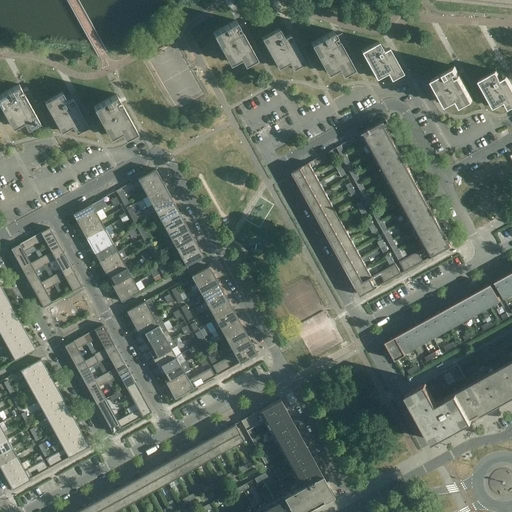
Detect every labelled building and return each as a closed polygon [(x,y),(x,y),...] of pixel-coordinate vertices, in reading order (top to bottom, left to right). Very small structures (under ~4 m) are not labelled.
[(254,53),(240,29),(244,27),(246,26),(244,22),(242,23),(239,25),(236,20),(235,21),(232,22),(213,33),(229,63),(240,57),(244,64),(256,57),(254,53)] [(303,59),(295,43),(290,34),(284,37),(279,29),(262,38),(278,68),(289,62),(293,69),(305,63),(303,59)] [(352,64),(338,39),(336,36),(334,31),(330,33),(310,44),(327,73),(338,67),(342,74),(354,68),(352,64)] [(401,69),(393,55),(389,47),(383,50),(381,47),(378,41),(361,51),(376,79),(387,73),(391,80),(403,73),(401,69)] [(471,95),(459,75),(458,72),(455,66),(451,68),(432,79),(446,105),(457,99),(461,106),(473,99),(471,95)] [(511,107),(511,86),(511,84),(506,77),(501,80),(499,76),(496,71),(478,80),(494,108),(505,102),(509,109),(511,107)] [(27,128),(39,121),(37,117),(36,116),(36,115),(23,93),(22,91),(22,90),(19,84),(16,86),(14,87),(11,89),(0,94),(0,105),(12,127),(23,121),(27,128)] [(67,102),(67,101),(65,98),(62,93),(44,102),(61,132),(72,126),(76,133),(88,127),(86,123),(85,122),(85,121),(77,107),(71,110),(69,111),(67,108),(70,106),(67,102)] [(121,103),(120,101),(119,99),(116,94),(114,96),(113,96),(112,97),(111,97),(108,99),(93,107),(110,137),(121,131),(125,138),(137,131),(134,127),(134,126),(133,125),(121,103)] [(368,143),(391,130),(391,129),(388,131),(385,124),(387,123),(386,120),(382,121),(383,122),(360,134),(361,135),(362,134),(368,143)] [(373,152),(396,139),(393,140),(390,134),(393,132),(391,130),(368,143),(373,152)] [(378,162),(402,149),(401,148),(399,149),(395,143),(398,142),(396,139),(373,152),(378,162)] [(404,259),(373,202),(341,145),(336,148),(400,261),(404,259)] [(383,171),(407,158),(406,157),(404,159),(400,153),(403,151),(402,149),(378,162),(383,171)] [(388,181),(412,168),(412,167),(409,168),(406,162),(408,161),(407,158),(383,171),(388,181)] [(314,172),(309,163),(311,162),(292,172),(295,178),(297,177),(299,180),(314,172)] [(394,190),(417,177),(417,176),(414,178),(411,172),(413,170),(412,168),(388,181),(394,190)] [(142,188),(160,178),(155,169),(138,179),(142,188)] [(314,172),(299,180),(296,182),(296,183),(298,182),(300,187),(302,186),(304,190),(319,182),(314,172)] [(420,188),(419,187),(416,181),(419,180),(417,177),(394,190),(399,200),(420,188)] [(147,196),(165,187),(160,178),(142,188),(147,196)] [(319,182),(304,190),(301,192),(303,191),(306,197),(307,196),(309,199),(325,191),(319,182)] [(404,209),(428,196),(427,195),(425,197),(421,191),(424,189),(422,186),(419,187),(420,188),(399,200),(404,209)] [(152,205),(170,195),(165,187),(147,196),(152,205)] [(126,197),(122,190),(117,193),(121,199),(126,197)] [(330,200),(325,191),(309,199),(306,201),(306,202),(308,201),(311,206),(313,205),(315,209),(330,200)] [(157,214),(175,204),(170,195),(152,205),(157,214)] [(409,219),(433,206),(433,205),(430,206),(427,200),(429,199),(428,196),(404,209),(409,219)] [(129,203),(126,197),(121,199),(124,206),(129,203)] [(330,200),(315,209),(311,211),(312,211),(313,210),(316,215),(318,215),(320,218),(335,210),(330,200)] [(77,223),(96,212),(92,204),(73,214),(77,223)] [(162,222),(179,213),(175,204),(157,214),(162,222)] [(415,228),(438,215),(438,214),(435,216),(432,210),(434,208),(433,206),(409,219),(415,228)] [(135,214),(132,208),(127,210),(130,217),(135,214)] [(340,219),(335,210),(320,218),(317,220),(317,221),(318,220),(321,225),(323,224),(325,228),(340,219)] [(82,230),(100,220),(96,212),(77,223),(82,230)] [(166,231),(184,221),(179,213),(162,222),(166,231)] [(139,221),(135,214),(130,217),(134,223),(139,221)] [(420,238),(444,225),(443,224),(440,225),(437,219),(440,218),(438,215),(415,228),(420,238)] [(340,219),(325,228),(322,230),(324,229),(327,234),(328,233),(330,237),(346,229),(340,219)] [(86,238),(105,228),(100,220),(82,230),(86,238)] [(171,240),(189,230),(184,221),(166,231),(171,240)] [(145,232),(141,225),(136,228),(140,234),(145,232)] [(425,247),(449,234),(448,233),(446,235),(442,229),(445,227),(444,225),(420,238),(425,247)] [(48,294),(52,302),(73,291),(68,283),(76,278),(74,274),(75,273),(64,254),(49,227),(11,249),(36,295),(37,294),(39,298),(48,294)] [(91,246),(109,236),(105,228),(86,238),(91,246)] [(346,229),(330,237),(327,239),(327,240),(329,239),(332,244),(334,243),(336,247),(351,238),(346,229)] [(176,248),(194,239),(189,230),(171,240),(176,248)] [(148,238),(145,232),(140,234),(144,241),(148,238)] [(405,272),(423,261),(420,255),(427,251),(431,257),(452,246),(447,238),(450,237),(449,234),(425,247),(404,259),(400,261),(399,261),(405,272)] [(95,254),(114,244),(109,236),(91,246),(95,254)] [(356,248),(351,238),(336,247),(332,249),(334,248),(337,253),(339,252),(341,256),(356,248)] [(181,257),(199,247),(194,239),(176,248),(181,257)] [(154,249),(151,242),(146,245),(150,251),(154,249)] [(99,262),(118,252),(114,244),(95,254),(99,262)] [(186,266),(203,256),(199,247),(181,257),(186,266)] [(356,248),(341,256),(337,258),(338,259),(339,258),(342,263),(344,262),(346,266),(361,257),(356,248)] [(158,255),(154,249),(150,251),(153,258),(158,255)] [(104,270),(122,260),(118,252),(99,262),(104,270)] [(395,264),(390,254),(385,257),(391,266),(395,264)] [(367,267),(361,257),(346,266),(343,268),(345,267),(348,272),(349,271),(351,275),(367,267)] [(108,278),(127,267),(122,260),(104,270),(108,278)] [(164,266),(160,260),(155,262),(159,269),(164,266)] [(361,296),(378,287),(374,280),(381,276),(385,283),(401,274),(395,264),(391,266),(372,277),(372,276),(357,285),(353,287),(355,286),(361,296)] [(168,273),(164,266),(159,269),(163,275),(168,273)] [(196,285),(214,275),(209,266),(191,276),(196,285)] [(112,286),(131,275),(127,267),(108,278),(112,286)] [(367,267),(351,275),(348,277),(350,277),(353,282),(354,281),(357,285),(372,276),(367,267)] [(117,293),(135,283),(131,275),(112,286),(117,293)] [(201,293),(219,283),(214,275),(196,285),(201,293)] [(511,294),(511,289),(505,276),(494,282),(504,299),(511,294)] [(121,302),(140,291),(135,283),(117,293),(121,302)] [(206,302),(223,292),(219,283),(201,293),(206,302)] [(500,301),(491,284),(481,289),(490,307),(500,301)] [(179,294),(176,287),(171,290),(174,297),(179,294)] [(490,307),(481,289),(471,295),(481,312),(490,307)] [(210,311),(228,301),(223,292),(206,302),(210,311)] [(0,306),(9,301),(5,294),(0,296),(0,306)] [(183,300),(179,294),(174,297),(178,303),(183,300)] [(481,312),(471,295),(462,300),(471,317),(481,312)] [(131,319),(154,307),(150,299),(126,311),(131,319)] [(471,317),(462,300),(452,305),(462,322),(471,317)] [(0,316),(13,309),(9,301),(0,306),(0,316)] [(215,319),(233,309),(228,301),(210,311),(215,319)] [(189,311),(185,305),(180,307),(184,314),(189,311)] [(462,322),(452,305),(443,310),(452,328),(462,322)] [(135,327),(154,317),(158,315),(154,307),(131,319),(135,327)] [(0,326),(18,317),(13,309),(0,316),(0,326)] [(220,328),(238,318),(233,309),(215,319),(220,328)] [(452,328),(443,310),(433,316),(443,333),(452,328)] [(192,318),(189,311),(184,314),(188,320),(192,318)] [(140,335),(158,325),(163,322),(158,315),(154,317),(135,327),(140,335)] [(443,333),(433,316),(424,321),(433,338),(443,333)] [(0,333),(1,336),(22,325),(18,317),(0,326),(0,333)] [(220,339),(225,337),(242,327),(238,318),(220,328),(216,330),(220,339)] [(433,338),(424,321),(414,326),(424,343),(433,338)] [(144,343),(163,333),(167,330),(163,322),(158,325),(140,335),(144,343)] [(198,329),(195,322),(190,325),(194,331),(198,329)] [(151,412),(128,370),(103,324),(84,335),(88,342),(90,342),(98,337),(100,341),(105,349),(96,353),(94,354),(98,362),(100,361),(109,356),(115,368),(107,373),(105,373),(109,381),(111,380),(119,375),(138,409),(128,415),(132,422),(151,412)] [(6,344),(26,333),(22,325),(1,336),(6,344)] [(424,343),(414,326),(405,331),(414,348),(424,343)] [(230,345),(247,335),(242,327),(225,337),(230,345)] [(148,351),(171,338),(167,330),(163,333),(144,343),(148,351)] [(203,337),(200,331),(195,333),(198,340),(203,337)] [(414,348),(405,331),(395,336),(405,354),(406,354),(406,353),(414,348)] [(10,352),(31,341),(26,333),(6,344),(10,352)] [(99,387),(107,382),(109,381),(105,373),(103,374),(95,379),(88,367),(97,363),(98,362),(94,354),(93,355),(84,360),(78,348),(86,343),(88,342),(84,335),(64,346),(113,433),(132,422),(128,415),(118,420),(99,387)] [(234,354),(252,344),(247,335),(230,345),(234,354)] [(405,354),(395,336),(385,342),(395,360),(405,354)] [(207,344),(203,337),(198,340),(202,346),(207,344)] [(171,349),(176,346),(171,338),(148,351),(153,359),(171,349)] [(15,360),(33,350),(35,349),(31,341),(10,352),(15,360)] [(236,365),(257,353),(252,344),(234,354),(212,366),(218,375),(230,368),(227,364),(234,360),(236,365)] [(213,355),(209,348),(204,351),(208,357),(213,355)] [(157,367),(176,356),(171,349),(153,359),(157,367)] [(216,361),(213,355),(208,357),(211,364),(216,361)] [(161,375),(180,364),(176,356),(157,367),(161,375)] [(409,365),(402,357),(397,361),(404,369),(409,365)] [(25,378),(45,367),(41,359),(20,370),(25,378)] [(461,425),(511,397),(511,360),(511,361),(503,366),(504,366),(496,371),(495,370),(486,375),(483,376),(477,380),(474,382),(437,402),(426,382),(422,384),(406,392),(433,441),(448,433),(447,431),(449,430),(451,429),(452,431),(461,425)] [(166,382),(184,372),(190,369),(186,361),(180,364),(161,375),(166,382)] [(465,378),(458,364),(433,378),(441,391),(465,378)] [(29,386),(50,375),(45,367),(25,378),(29,386)] [(175,399),(193,388),(191,384),(198,380),(200,385),(215,376),(210,368),(189,380),(170,390),(175,399)] [(170,390),(189,380),(184,372),(166,382),(170,390)] [(33,394),(54,383),(50,375),(29,386),(33,394)] [(38,402),(58,391),(54,383),(33,394),(38,402)] [(122,389),(117,392),(116,393),(118,398),(125,394),(122,389)] [(42,410),(63,398),(58,391),(38,402),(42,410)] [(118,398),(116,393),(114,394),(109,397),(112,401),(118,398)] [(46,418),(67,406),(63,398),(42,410),(46,418)] [(251,428),(265,421),(286,409),(286,410),(289,408),(287,405),(284,407),(280,399),(241,421),(254,445),(259,443),(251,428)] [(51,426),(71,414),(67,406),(46,418),(51,426)] [(270,430),(291,419),(294,418),(292,415),(289,416),(286,410),(286,409),(265,421),(270,430)] [(55,433),(76,422),(71,414),(51,426),(55,433)] [(275,440),(296,428),(296,429),(299,427),(297,424),(295,425),(291,419),(270,430),(275,440)] [(59,441),(80,430),(76,422),(55,433),(59,441)] [(245,443),(235,424),(229,427),(230,429),(226,431),(235,446),(243,441),(244,443),(245,443)] [(235,446),(226,431),(224,427),(224,428),(225,429),(220,432),(221,434),(217,436),(225,451),(235,446)] [(280,449),(301,438),(302,438),(304,437),(302,433),(300,435),(296,429),(296,428),(275,440),(280,449)] [(64,449),(84,438),(80,430),(59,441),(64,449)] [(225,451),(217,436),(215,433),(214,433),(215,435),(210,437),(211,439),(207,441),(216,456),(225,451)] [(68,457),(89,446),(84,438),(64,449),(46,459),(50,467),(62,461),(59,457),(66,453),(68,457)] [(216,456),(207,441),(205,438),(206,440),(201,443),(202,444),(198,446),(206,462),(216,456)] [(286,459),(307,447),(307,448),(310,446),(308,443),(305,444),(302,438),(301,438),(280,449),(286,459)] [(0,453),(12,447),(8,439),(0,443),(0,453)] [(206,462),(198,446),(196,443),(196,445),(191,448),(192,450),(188,452),(197,467),(206,462)] [(0,463),(16,455),(12,447),(0,453),(0,463)] [(291,468),(312,457),(315,456),(313,452),(310,454),(307,448),(307,447),(286,459),(291,468)] [(197,467),(188,452),(187,448),(186,449),(187,450),(182,453),(183,455),(179,457),(187,472),(197,467)] [(187,472),(179,457),(177,454),(178,455),(172,458),(173,460),(170,462),(178,477),(187,472)] [(0,466),(3,472),(21,463),(16,455),(0,463),(0,466)] [(296,478),(317,466),(317,467),(320,465),(318,462),(316,463),(312,457),(291,468),(296,478)] [(178,477),(170,462),(168,459),(167,459),(168,461),(163,464),(164,465),(160,467),(168,483),(178,477)] [(33,477),(30,473),(37,469),(39,474),(48,469),(43,461),(25,471),(30,479),(33,477)] [(7,480),(25,471),(21,463),(3,472),(7,480)] [(168,483),(160,467),(158,464),(159,466),(153,469),(154,471),(150,473),(159,488),(168,483)] [(301,487),(322,475),(323,476),(325,475),(323,471),(321,473),(317,467),(317,466),(296,478),(301,487)] [(159,488),(150,473),(149,469),(148,470),(149,471),(144,474),(145,476),(141,478),(149,493),(159,488)] [(12,489),(30,479),(25,471),(7,480),(12,489)] [(149,493),(141,478),(139,475),(140,476),(134,479),(135,481),(131,483),(140,498),(149,493)] [(304,511),(333,496),(333,494),(335,493),(329,481),(326,482),(323,476),(322,475),(301,487),(288,494),(285,488),(281,491),(284,496),(292,511),(304,511)] [(140,498),(131,483),(130,480),(129,480),(130,482),(125,485),(126,486),(122,488),(130,504),(140,498)] [(130,504),(122,488),(120,485),(121,487),(115,490),(116,491),(113,494),(121,509),(130,504)] [(115,511),(121,509),(113,494),(111,490),(110,490),(111,492),(106,495),(107,497),(103,499),(110,511),(115,511)] [(110,511),(103,499),(101,495),(101,496),(101,497),(96,500),(97,502),(93,504),(97,511),(110,511)] [(292,511),(284,496),(275,501),(280,511),(292,511)] [(97,511),(93,504),(92,501),(91,501),(92,503),(87,506),(88,507),(84,509),(85,511),(97,511)] [(280,511),(275,501),(265,506),(268,511),(280,511)]
